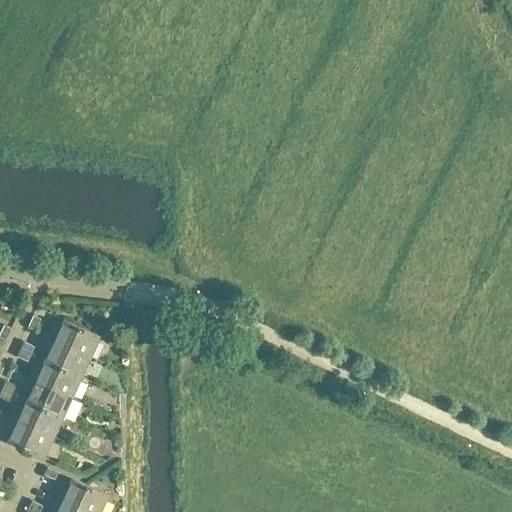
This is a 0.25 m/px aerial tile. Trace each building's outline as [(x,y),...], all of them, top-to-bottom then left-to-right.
[(34,332),(40,319),(32,316),(26,328),(34,332)] [(89,357),(99,337),(62,320),(58,329),(52,326),(46,338),(89,357)] [(0,340),(5,343),(11,330),(3,326),(0,331),(0,340)] [(80,377),(89,357),(46,338),(40,350),(47,353),(44,360),(80,377)] [(30,354),(33,346),(20,341),(17,348),(30,354)] [(27,362),(30,354),(17,348),(13,356),(27,362)] [(71,398),(80,377),(44,360),(40,369),(33,365),(27,378),(71,398)] [(64,413),(71,398),(27,378),(22,390),(28,393),(25,400),(62,417),(64,413)] [(0,388),(12,394),(15,387),(2,381),(0,385),(0,388)] [(0,398),(8,402),(12,394),(0,388),(0,398)] [(53,438),(62,417),(25,400),(21,408),(15,406),(10,418),(53,438)] [(43,459),(53,438),(10,418),(4,431),(10,434),(6,442),(43,459)] [(54,480),(57,472),(44,466),(41,474),(54,480)] [(88,511),(99,511),(107,496),(71,479),(67,488),(60,484),(55,497),(88,511)] [(88,511),(55,497),(49,510),(54,511),(88,511)] [(35,511),(39,511),(42,506),(28,500),(25,508),(35,511)]
